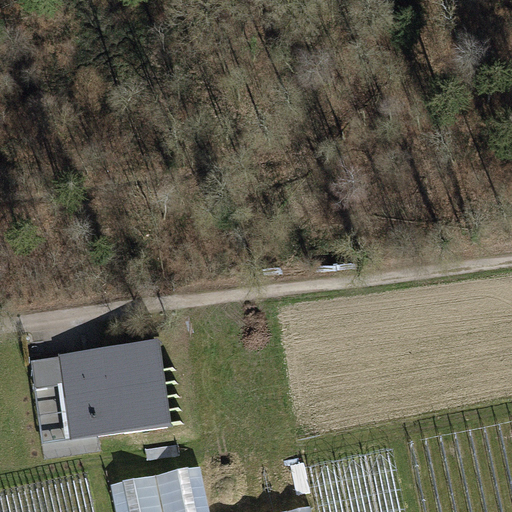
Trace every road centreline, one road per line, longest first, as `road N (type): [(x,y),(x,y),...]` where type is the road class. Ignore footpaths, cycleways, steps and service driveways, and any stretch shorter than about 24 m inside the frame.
road 1 (track): [(178,302),(511,259)]
road 2 (residential): [(0,330),(178,302)]
